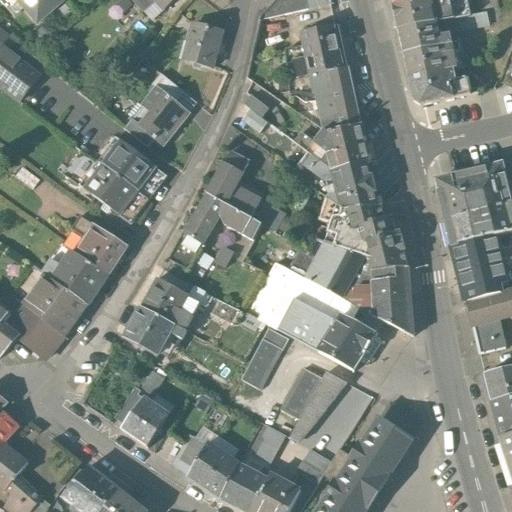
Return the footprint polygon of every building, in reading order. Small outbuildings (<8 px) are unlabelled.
[(13,0),(38,30),(73,1),(72,0),(13,0)] [(178,0),(132,0),(144,12),(156,2),(164,12),(178,0)] [(259,22),(333,7),(332,0),(276,0),(261,17),(259,22)] [(391,0),(393,8),(430,1),(429,0),(391,0)] [(393,8),(400,33),(435,26),(453,22),(448,0),(433,0),(430,1),(393,8)] [(221,35),(221,33),(191,25),(182,61),(212,69),(216,52),(215,51),(219,34),(221,35)] [(400,33),(404,55),(451,46),(450,36),(438,39),(435,26),(400,33)] [(346,70),(336,28),(301,37),(311,79),(346,70)] [(14,45),(0,34),(0,49),(7,54),(14,45)] [(404,55),(409,80),(445,72),(443,60),(454,58),(451,46),(404,55)] [(7,54),(0,49),(0,88),(20,104),(39,79),(7,54)] [(359,128),(346,70),(311,79),(325,136),(359,128)] [(409,80),(415,107),(422,111),(452,105),(451,101),(470,97),(466,80),(454,83),(452,71),(445,72),(409,80)] [(131,124),(162,149),(189,115),(158,90),(131,124)] [(250,98),(244,106),(251,112),(261,119),(267,110),(250,98)] [(251,112),(243,122),(260,135),(268,125),(261,119),(251,112)] [(364,149),(359,128),(325,136),(315,149),(327,157),(364,149)] [(167,178),(115,142),(113,143),(120,148),(106,169),(150,202),(167,178)] [(368,167),(364,149),(327,157),(315,149),(309,158),(331,176),(368,167)] [(230,155),(208,194),(263,227),(276,235),(286,217),(236,189),(249,165),(230,155)] [(380,213),(368,167),(331,176),(309,158),(300,169),(335,198),(336,202),(327,204),(325,208),(341,222),(380,213)] [(511,164),(503,167),(507,186),(511,184),(511,164)] [(437,182),(446,220),(511,204),(507,186),(503,167),(437,182)] [(150,202),(106,169),(88,194),(82,189),(80,191),(119,219),(120,218),(133,227),(150,202)] [(263,227),(208,194),(169,262),(188,273),(220,219),(224,227),(253,244),(263,227)] [(511,204),(446,220),(454,254),(511,238),(511,204)] [(380,213),(341,222),(325,208),(319,226),(332,230),(328,243),(339,247),(337,251),(366,260),(370,270),(405,262),(398,237),(395,237),(392,226),(383,228),(380,213)] [(127,250),(94,228),(75,257),(107,280),(127,250)] [(511,238),(454,254),(467,305),(510,294),(511,293),(511,238)] [(276,265),(344,304),(347,298),(366,260),(337,251),(324,246),(317,243),(310,256),(300,250),(294,259),(279,250),(270,264),(275,267),(276,265)] [(236,257),(223,249),(215,262),(213,265),(226,273),(236,257)] [(213,265),(215,262),(202,254),(195,265),(208,273),(213,265)] [(107,280),(75,257),(65,271),(54,263),(44,277),(48,280),(88,309),(107,280)] [(344,304),(359,311),(414,339),(409,278),(405,262),(370,270),(372,282),(384,281),(385,289),(371,290),(372,293),(355,293),(353,298),(347,298),(344,304)] [(259,322),(354,373),(377,337),(352,323),(359,311),(344,304),(276,265),(275,267),(251,311),(262,316),(259,322)] [(48,280),(25,309),(45,324),(64,339),(86,308),(88,309),(48,280)] [(189,300),(158,283),(142,312),(174,328),(189,300)] [(511,301),(510,294),(467,305),(474,333),(501,326),(511,323),(511,301)] [(0,308),(0,361),(18,342),(19,341),(3,329),(12,318),(0,308)] [(45,324),(25,309),(16,321),(12,318),(3,329),(19,341),(18,342),(45,363),(56,350),(37,334),(45,324)] [(174,328),(142,312),(126,342),(158,359),(175,329),(174,328)] [(501,326),(474,333),(479,354),(506,348),(501,326)] [(279,337),(270,332),(242,383),(262,394),(289,343),(279,337)] [(152,400),(166,379),(155,371),(141,393),(152,400)] [(511,371),(485,377),(493,405),(511,399),(511,371)] [(300,448),(346,386),(327,377),(324,383),(305,372),(282,415),(300,424),(290,442),(300,448)] [(511,399),(493,405),(502,438),(511,435),(511,399)] [(0,427),(6,420),(4,416),(11,410),(0,400),(0,427)] [(170,419),(144,400),(122,432),(148,450),(170,419)] [(391,407),(380,423),(411,443),(421,427),(391,407)] [(0,427),(0,460),(8,450),(22,432),(6,420),(0,427)] [(411,443),(380,423),(366,445),(361,442),(350,460),(339,453),(332,465),(323,478),(334,484),(326,496),(331,499),(321,511),(365,511),(368,508),(369,509),(387,481),(386,480),(411,443)] [(286,439),(262,426),(246,454),(270,467),(286,439)] [(511,435),(502,438),(511,473),(511,435)] [(239,467),(208,445),(207,448),(191,437),(172,466),(191,477),(189,480),(221,501),(239,467)] [(32,469),(8,450),(0,460),(0,492),(8,499),(32,469)] [(297,475),(317,487),(323,478),(332,465),(309,452),(297,475)] [(254,511),(270,482),(239,467),(221,501),(243,511),(254,511)] [(105,511),(121,493),(90,468),(63,500),(78,511),(105,511)] [(290,511),(301,492),(272,477),(270,482),(254,511),(290,511)] [(38,511),(46,503),(23,483),(1,508),(5,511),(38,511)] [(144,511),(121,493),(105,511),(144,511)]
